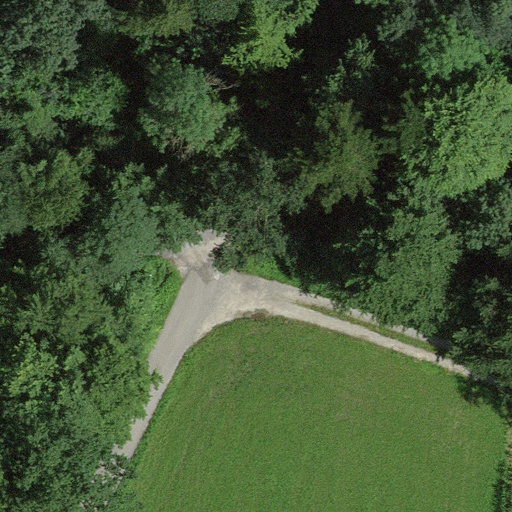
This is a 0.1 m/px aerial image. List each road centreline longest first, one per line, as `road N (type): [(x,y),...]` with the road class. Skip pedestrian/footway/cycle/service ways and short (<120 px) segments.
road 1 (track): [(215,275),(376,325),(511,379)]
road 2 (track): [(511,168),(280,202),(210,238)]
road 3 (track): [(210,238),(215,275),(96,511)]
road 4 (track): [(210,238),(153,239),(107,252),(0,302)]
